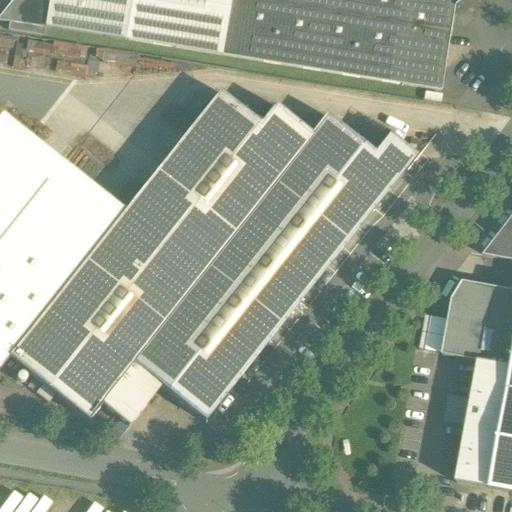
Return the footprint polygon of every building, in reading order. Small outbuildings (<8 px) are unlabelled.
[(15,0),(1,20),(46,27),(49,0),(15,0)] [(106,37),(112,0),(49,0),(46,27),(106,37)] [(126,40),(132,0),(112,0),(106,37),(126,40)] [(132,0),(126,40),(425,88),(441,91),(456,0),(132,0)] [(0,369),(8,360),(89,422),(102,407),(135,366),(315,138),(311,135),(275,107),(260,125),(220,93),(124,213),(3,118),(0,121),(0,369)] [(315,138),(135,366),(161,387),(205,423),(217,407),(416,157),(389,136),(375,154),(327,116),(311,135),(315,138)] [(511,221),(485,256),(511,261),(511,370),(490,490),(511,493),(511,221)] [(511,291),(465,283),(454,300),(443,356),(480,363),(511,368),(511,291)] [(511,368),(480,363),(458,484),(490,490),(511,370),(511,368)] [(135,366),(102,407),(129,428),(161,387),(135,366)]
